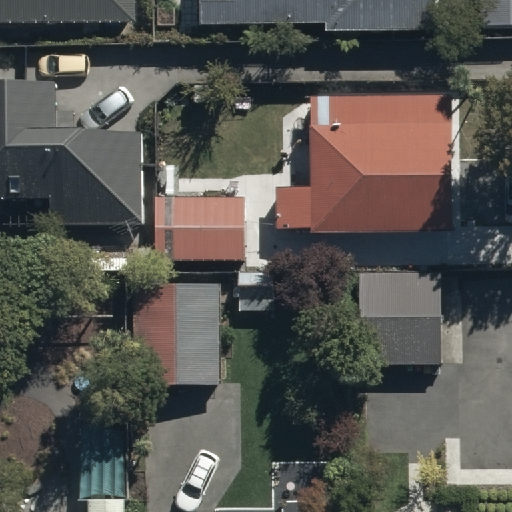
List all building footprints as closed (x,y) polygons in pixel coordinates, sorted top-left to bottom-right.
[(0,0),(0,17),(131,18),(130,0),(0,0)] [(200,0),(201,19),(327,20),(326,28),(434,29),(433,0),(200,0)] [(511,0),(479,0),(480,21),(511,21),(511,0)] [(46,123),(47,107),(55,107),(55,80),(0,80),(0,194),(49,194),(49,223),(138,225),(140,124),(46,123)] [(454,94),(317,94),(316,84),(267,84),(266,118),(311,118),(311,132),(275,132),(275,168),(300,169),(300,185),(276,184),(276,224),(312,224),(312,229),(454,229),(454,94)] [(244,192),(156,193),(156,258),(245,257),(244,192)] [(442,271),(359,272),(360,364),(442,363),(442,271)] [(138,281),(137,379),(220,380),(221,281),(138,281)] [(127,511),(127,420),(80,421),(80,500),(88,500),(87,511),(127,511)]
